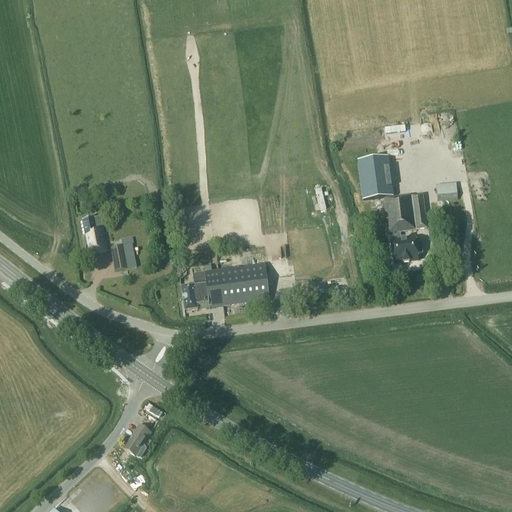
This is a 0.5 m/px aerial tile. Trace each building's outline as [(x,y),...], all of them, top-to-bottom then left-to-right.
[(436,138),(447,136),(442,112),(431,115),(436,138)] [(393,199),(387,158),(357,162),(363,202),(384,199),(384,200),(393,199)] [(449,196),(437,198),(437,202),(440,202),(457,200),(456,185),(448,186),(449,196)] [(436,187),(437,198),(449,196),(448,186),(436,187)] [(411,197),(383,201),(388,235),(427,229),(422,196),(411,197)] [(83,237),(87,257),(107,253),(100,218),(94,219),(82,221),(85,236),(83,237)] [(418,256),(422,255),(421,244),(416,245),(415,239),(401,241),(400,235),(391,236),(393,251),(392,251),(394,265),(403,263),(403,264),(409,263),(419,261),(418,256)] [(121,241),(122,247),(133,245),(132,239),(121,241)] [(123,247),(111,250),(115,272),(127,270),(123,247)] [(243,267),(240,250),(216,253),(219,270),(243,267)] [(218,272),(223,308),(269,301),(264,266),(218,272)] [(209,310),(223,308),(218,272),(205,274),(206,282),(194,284),(194,287),(181,289),(184,312),(198,311),(197,310),(209,308),(209,310)] [(139,427),(130,440),(123,450),(135,458),(136,458),(138,460),(141,459),(146,451),(146,448),(143,446),(151,434),(139,427)] [(119,473),(128,481),(132,477),(123,469),(119,473)]
